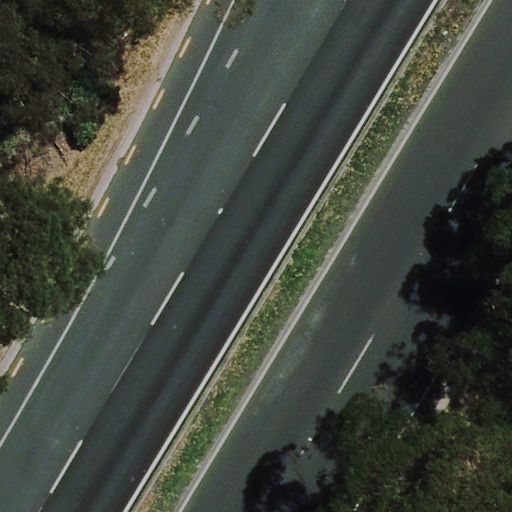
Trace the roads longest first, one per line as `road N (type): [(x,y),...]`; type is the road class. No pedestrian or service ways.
road 1 (trunk): [(1,511),(311,0)]
road 2 (trunk): [(511,100),(266,511)]
